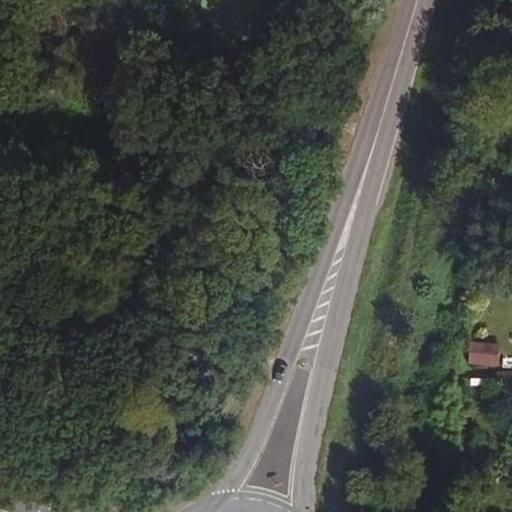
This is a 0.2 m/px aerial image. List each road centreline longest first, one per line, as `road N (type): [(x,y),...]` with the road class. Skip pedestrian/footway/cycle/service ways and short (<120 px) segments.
road 1 (secondary): [(369,159),(214,511)]
road 2 (secondary): [(308,511),(369,159)]
road 3 (secondary): [(369,159),(417,0)]
